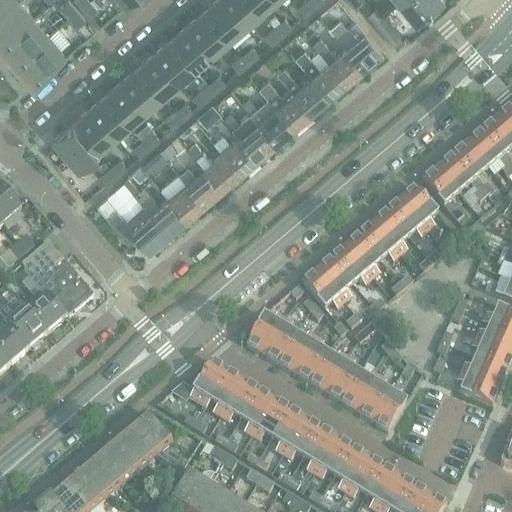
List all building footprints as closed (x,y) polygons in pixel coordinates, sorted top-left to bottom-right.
[(0,0),(0,16),(18,1),(17,0),(0,0)] [(74,0),(81,9),(89,2),(87,0),(74,0)] [(221,0),(217,0),(203,12),(227,40),(244,26),(221,0)] [(249,0),(221,0),(244,26),(260,12),(249,0)] [(249,0),(260,12),(274,0),(249,0)] [(323,0),(307,0),(307,1),(314,9),(324,0),(323,0)] [(443,1),(442,0),(405,0),(400,4),(415,23),(422,17),(431,10),(443,1)] [(0,16),(0,40),(3,44),(33,18),(18,1),(0,16)] [(60,8),(68,18),(76,11),(68,1),(60,8)] [(314,9),(307,1),(297,9),(304,17),(314,9)] [(89,2),(81,9),(90,19),(98,12),(89,2)] [(366,17),(373,26),(382,19),(375,10),(366,17)] [(431,10),(422,17),(427,23),(436,15),(431,10)] [(76,11),(68,18),(77,28),(85,21),(76,11)] [(203,12),(187,26),(211,54),(227,40),(203,12)] [(3,44),(18,61),(48,36),(33,18),(3,44)] [(398,38),(382,19),(373,26),(390,45),(398,38)] [(284,20),(274,28),(281,37),(291,28),(284,20)] [(328,30),(345,49),(362,69),(380,53),(363,33),(353,42),(346,33),(344,34),(336,24),(328,30)] [(187,26),(170,40),(194,68),(211,54),(187,26)] [(281,37),(274,28),(264,37),(271,45),(281,37)] [(313,33),(307,38),(312,44),(318,39),(313,33)] [(48,36),(18,61),(33,79),(63,54),(48,36)] [(310,46),(316,52),(317,52),(344,84),(362,69),(345,49),(334,58),(318,39),(312,44),(310,46)] [(170,40),(154,54),(178,82),(194,68),(170,40)] [(310,79),(327,99),(344,84),(317,52),(316,52),(308,59),(297,46),(288,53),(310,79)] [(251,48),(241,56),(248,64),(258,56),(251,48)] [(154,54),(137,68),(161,96),(178,82),(154,54)] [(248,64),(241,56),(231,64),(238,73),(248,64)] [(137,68),(121,82),(145,110),(161,96),(137,68)] [(275,76),(287,90),(288,89),(309,114),(327,99),(310,79),(299,88),(283,69),(275,76)] [(218,76),(208,84),(215,92),(225,84),(218,76)] [(121,82),(104,96),(128,124),(145,110),(121,82)] [(258,90),(274,109),(291,129),(309,114),(288,89),(287,90),(279,97),(267,82),(258,90)] [(215,92),(208,84),(198,93),(205,101),(215,92)] [(198,93),(192,98),(198,106),(205,101),(198,93)] [(104,96),(88,110),(112,138),(128,124),(104,96)] [(240,106),(256,125),(256,124),(273,144),(291,129),(274,109),(263,118),(247,100),(240,106)] [(185,104),(175,112),(182,120),(191,112),(185,104)] [(213,106),(198,119),(206,129),(221,116),(213,106)] [(88,110),(71,124),(95,152),(112,138),(88,110)] [(511,115),(508,111),(495,122),(511,141),(511,115)] [(182,120),(175,112),(165,121),(172,129),(182,120)] [(223,121),(231,131),(239,124),(231,114),(223,121)] [(511,141),(495,122),(480,134),(511,171),(511,161),(507,156),(511,151),(511,141)] [(147,123),(136,133),(142,140),(152,132),(153,131),(147,123)] [(95,152),(71,124),(53,139),(77,167),(95,152)] [(256,124),(256,125),(238,139),(256,160),(273,144),(256,124)] [(152,132),(142,140),(149,148),(159,140),(152,132)] [(511,171),(480,134),(466,146),(488,172),(494,167),(500,174),(507,182),(511,177),(511,171)] [(211,145),(220,155),(221,155),(238,175),(256,160),(238,139),(231,146),(223,136),(211,145)] [(149,148),(142,140),(132,149),(139,157),(149,148)] [(169,144),(159,152),(166,160),(176,151),(169,144)] [(187,151),(195,161),(203,154),(195,145),(187,151)] [(466,146),(452,158),(486,199),(492,195),(485,187),(492,181),(486,174),(488,172),(466,146)] [(159,152),(148,162),(156,171),(167,162),(166,160),(159,152)] [(221,155),(220,155),(203,170),(220,190),(238,175),(221,155)] [(452,158),(437,171),(465,204),(472,198),(478,206),(486,199),(452,158)] [(119,160),(109,168),(116,176),(126,168),(119,160)] [(59,161),(53,166),(60,174),(66,169),(59,161)] [(104,162),(96,168),(102,174),(109,168),(104,162)] [(188,167),(177,175),(185,185),(195,176),(188,167)] [(116,176),(109,168),(102,174),(99,177),(106,185),(116,176)] [(195,176),(185,185),(202,205),(220,190),(203,170),(195,176)] [(437,171),(420,185),(455,226),(463,219),(456,212),(464,206),(463,205),(465,204),(437,171)] [(151,182),(167,200),(184,220),(202,205),(185,185),(177,175),(166,185),(158,175),(151,182)] [(0,188),(0,227),(1,228),(21,212),(0,188)] [(133,197),(141,206),(142,206),(167,235),(184,220),(167,200),(157,209),(141,190),(133,197)] [(413,191),(400,202),(429,236),(430,235),(441,225),(413,191)] [(104,199),(94,207),(106,220),(115,212),(104,199)] [(400,202),(385,215),(408,241),(410,240),(416,248),(425,240),(429,236),(400,202)] [(148,251),(167,235),(142,206),(141,206),(123,221),(115,212),(106,220),(127,246),(137,237),(148,251)] [(385,215),(372,226),(402,262),(407,259),(399,249),(407,243),(408,241),(385,215)] [(372,226),(358,238),(380,265),(382,263),(390,273),(398,266),(402,262),(372,226)] [(449,250),(457,243),(452,236),(443,243),(449,250)] [(358,238),(344,249),(375,286),(377,284),(385,277),(377,268),(380,265),(358,238)] [(25,239),(16,246),(24,256),(33,249),(25,239)] [(47,244),(29,260),(45,279),(63,263),(47,245),(47,244)] [(16,246),(0,260),(0,263),(7,271),(24,256),(16,246)] [(344,249),(331,261),(354,288),(362,297),(374,287),(375,286),(344,249)] [(503,252),(500,258),(511,263),(511,255),(503,252)] [(434,255),(426,262),(432,269),(440,262),(434,255)] [(511,263),(500,258),(495,268),(501,271),(497,279),(510,285),(511,286),(511,263)] [(34,302),(38,306),(46,299),(50,304),(59,296),(52,288),(45,279),(29,260),(19,268),(31,282),(41,295),(34,302)] [(331,261),(317,273),(347,309),(348,309),(346,306),(355,299),(349,292),(352,290),(354,288),(331,261)] [(423,276),(432,269),(426,262),(418,270),(423,276)] [(71,272),(63,263),(45,279),(52,288),(71,272)] [(92,298),(71,272),(52,288),(59,296),(50,304),(65,321),(92,298)] [(317,273),(301,287),(324,314),(326,312),(334,321),(343,313),(347,309),(317,273)] [(407,279),(398,286),(404,293),(412,285),(407,279)] [(487,287),(484,295),(511,307),(511,286),(510,285),(506,295),(496,290),(487,287)] [(395,300),(404,293),(398,286),(389,293),(395,300)] [(298,308),(306,302),(301,295),(293,301),(298,308)] [(46,299),(38,306),(28,315),(46,337),(65,321),(50,304),(46,299)] [(303,306),(310,314),(316,309),(309,301),(303,306)] [(378,303),(370,310),(375,316),(384,309),(378,303)] [(459,303),(454,313),(462,317),(467,306),(459,303)] [(323,317),(316,309),(310,314),(317,322),(323,317)] [(22,310),(5,325),(28,352),(46,337),(28,315),(27,316),(22,310)] [(366,323),(375,316),(370,310),(361,317),(366,323)] [(485,315),(481,325),(488,328),(511,338),(511,318),(495,311),(492,318),(485,315)] [(457,327),(462,317),(454,313),(449,323),(457,327)] [(257,329),(246,348),(248,349),(250,350),(258,355),(261,357),(285,319),(277,314),(272,323),(264,319),(264,318),(257,329)] [(359,323),(354,317),(346,324),(351,331),(359,323)] [(285,319),(261,357),(265,360),(276,366),(277,367),(295,338),(287,333),(292,324),(285,319)] [(0,331),(0,356),(10,368),(28,352),(5,325),(4,325),(9,331),(3,336),(0,331)] [(347,334),(340,326),(334,331),(341,339),(347,334)] [(358,348),(375,334),(369,327),(352,341),(358,348)] [(475,338),(474,340),(511,357),(511,338),(488,328),(484,335),(478,332),(475,338)] [(295,338),(277,367),(279,368),(289,374),(293,376),(316,338),(309,333),(302,343),(295,338)] [(444,336),(439,347),(447,350),(451,340),(444,336)] [(316,338),(293,376),(297,379),(307,385),(308,386),(326,357),(318,352),(324,342),(316,338)] [(472,345),(470,349),(477,352),(473,360),(507,375),(511,362),(511,357),(474,340),(472,345)] [(378,351),(386,360),(392,354),(385,345),(378,351)] [(442,360),(447,350),(439,347),(435,356),(442,360)] [(326,357),(308,386),(310,387),(321,393),(324,396),(348,357),(340,352),(334,362),(326,357)] [(400,363),(392,354),(386,360),(393,368),(400,363)] [(0,375),(10,368),(0,356),(0,375)] [(348,357),(324,396),(328,398),(338,404),(340,405),(357,376),(350,372),(356,362),(348,357)] [(460,372),(459,374),(499,391),(507,375),(473,360),(470,369),(463,366),(460,372)] [(205,410),(209,404),(208,403),(225,375),(209,365),(192,393),(201,399),(197,405),(205,410)] [(439,379),(443,369),(435,365),(431,375),(439,379)] [(407,382),(412,373),(404,368),(399,378),(407,382)] [(357,376),(340,405),(342,406),(352,412),(356,415),(379,376),(372,371),(366,381),(357,376)] [(456,380),(455,383),(464,387),(461,394),(460,395),(465,397),(467,398),(485,406),(488,407),(491,409),(493,406),(494,402),(499,391),(459,374),(456,380)] [(212,415),(220,419),(241,384),(225,375),(208,403),(209,404),(216,408),(212,415)] [(379,376),(356,415),(359,417),(369,423),(371,424),(388,395),(381,391),(387,381),(379,376)] [(232,418),(239,422),(257,394),(241,384),(220,419),(228,424),(232,418)] [(388,395),(371,424),(375,427),(385,433),(387,434),(405,405),(405,404),(397,400),(402,391),(394,386),(388,395)] [(244,434),(251,438),(272,403),(257,394),(239,422),(247,427),(244,434)] [(263,437),(270,442),(288,413),(272,403),(251,438),(259,443),(263,437)] [(275,453),(282,457),(303,423),(288,413),(270,442),(279,447),(275,453)] [(147,417),(130,431),(154,460),(171,446),(147,417)] [(184,425),(193,430),(197,423),(188,418),(184,425)] [(207,429),(197,423),(193,430),(202,436),(207,429)] [(295,457),(302,461),(319,432),(303,423),(282,457),(291,463),(295,457)] [(130,431),(113,444),(138,473),(154,460),(130,431)] [(306,472),(313,476),(335,442),(319,432),(302,461),(310,466),(306,472)] [(215,444),(224,449),(228,443),(219,437),(215,444)] [(326,476),(333,480),(350,451),(335,442),(313,476),(322,482),(326,476)] [(238,448),(228,443),(224,449),(233,455),(238,448)] [(101,455),(97,458),(121,487),(138,473),(113,444),(101,455)] [(206,446),(201,454),(208,458),(213,450),(206,446)] [(208,458),(220,465),(225,458),(213,450),(208,458)] [(338,491),(345,496),(366,461),(350,451),(333,480),(341,485),(338,491)] [(246,463),(255,468),(259,462),(250,456),(246,463)] [(97,458),(80,472),(104,501),(121,487),(97,458)] [(236,465),(225,458),(220,465),(232,473),(236,465)] [(180,459),(173,470),(181,475),(188,464),(180,459)] [(357,495),(364,499),(382,470),(366,461),(345,496),(353,501),(357,495)] [(268,468),(259,462),(255,468),(264,474),(268,468)] [(243,469),(238,477),(245,481),(250,473),(243,469)] [(174,487),(181,475),(173,470),(166,481),(174,487)] [(369,511),(371,511),(377,511),(397,480),(382,470),(364,499),(373,504),(369,511)] [(80,472),(64,486),(85,511),(99,511),(95,509),(96,508),(104,501),(80,472)] [(170,506),(179,511),(192,511),(211,481),(210,481),(214,475),(211,473),(203,474),(200,480),(190,474),(170,506)] [(245,481),(256,488),(261,480),(250,473),(245,481)] [(278,482),(287,488),(291,481),(282,476),(278,482)] [(273,487),(261,480),(256,488),(268,495),(273,487)] [(398,511),(413,489),(397,480),(377,511),(398,511)] [(192,511),(217,511),(227,497),(215,489),(218,485),(211,481),(192,511)] [(300,487),(291,481),(287,488),(296,494),(300,487)] [(85,511),(64,486),(47,500),(49,502),(56,511),(85,511)] [(420,511),(428,499),(413,489),(398,511),(420,511)] [(158,493),(151,505),(160,510),(167,498),(158,493)] [(309,502),(318,507),(322,501),(313,495),(309,502)] [(282,504),(294,511),(299,503),(287,496),(282,504)] [(217,511),(242,511),(245,508),(227,497),(217,511)] [(442,511),(444,509),(428,499),(420,511),(442,511)] [(327,511),(331,506),(322,501),(318,507),(325,511),(327,511)] [(56,511),(49,502),(37,511),(56,511)] [(308,511),(310,510),(299,503),(294,511),(295,511),(308,511)]
